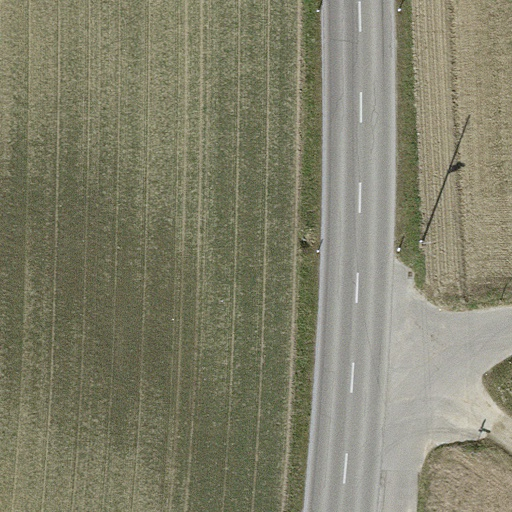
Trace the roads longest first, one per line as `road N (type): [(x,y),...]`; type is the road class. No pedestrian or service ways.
road 1 (secondary): [(365,0),(359,334),(342,511)]
road 2 (track): [(511,440),(479,410),(430,339)]
